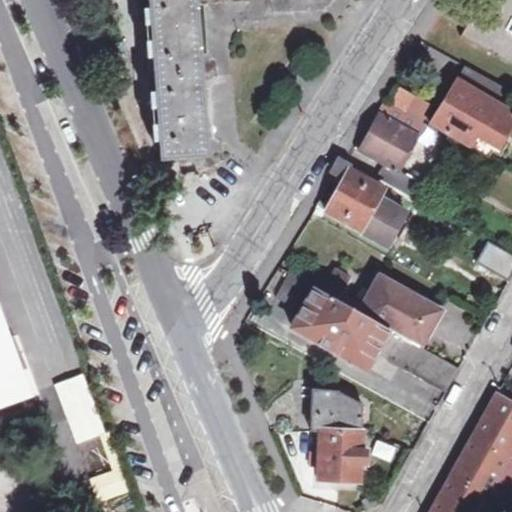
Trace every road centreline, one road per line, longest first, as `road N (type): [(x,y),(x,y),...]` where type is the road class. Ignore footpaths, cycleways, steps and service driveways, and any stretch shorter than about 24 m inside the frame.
road 1 (residential): [(402,0),(206,311),(177,321)]
road 2 (residential): [(37,0),(177,321)]
road 3 (residential): [(405,511),(511,319)]
road 4 (residential): [(177,321),(257,511)]
